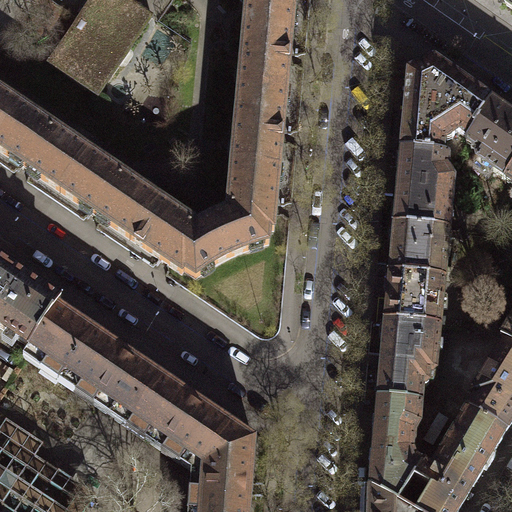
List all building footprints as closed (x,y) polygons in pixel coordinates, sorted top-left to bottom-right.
[(0,93),(0,153),(179,274),(183,272),(195,278),(230,259),(267,246),(268,231),(272,232),(274,225),(282,144),(291,55),(296,0),(240,0),(242,1),(245,12),(227,212),(196,225),(0,93)] [(122,0),(86,0),(44,62),(94,96),(148,17),(122,0)] [(511,0),(499,0),(511,8),(511,0)] [(455,131),(469,140),(480,124),(478,123),(491,104),(462,83),(434,64),(410,76),(403,154),(444,158),(445,143),(450,142),(454,139),(456,135),(455,131)] [(506,181),(511,172),(511,118),(491,104),(478,123),(480,124),(469,140),(466,144),(480,153),(475,160),(506,181)] [(395,228),(450,233),(454,181),(447,170),(449,158),(444,158),(403,154),(399,193),(395,228)] [(391,276),(445,281),(450,233),(395,228),(393,253),(391,276)] [(0,262),(0,327),(29,347),(56,309),(59,303),(0,262)] [(387,323),(441,328),(445,289),(445,281),(391,276),(390,284),(389,300),(387,323)] [(93,333),(56,309),(29,347),(48,360),(40,371),(59,385),(66,374),(93,333)] [(511,320),(500,340),(504,341),(511,346),(511,320)] [(441,328),(387,323),(382,369),(380,400),(422,404),(424,387),(428,386),(430,384),(430,375),(433,375),(437,371),(441,328)] [(135,420),(163,379),(93,333),(66,374),(81,384),(74,394),(94,407),(100,398),(132,419),(135,420)] [(511,346),(504,341),(500,348),(470,397),(474,399),(468,410),(507,434),(511,424),(511,346)] [(203,469),(232,427),(163,379),(135,420),(132,419),(126,429),(145,441),(152,430),(169,441),(161,452),(181,465),(187,458),(203,469)] [(398,504),(423,463),(417,460),(414,450),(415,433),(420,425),(422,404),(380,400),(375,455),(372,488),(398,504)] [(423,463),(398,504),(410,511),(459,511),(484,471),(487,473),(496,458),(493,456),(507,434),(468,410),(432,469),(423,463)] [(7,421),(0,431),(0,503),(13,511),(86,511),(96,497),(36,457),(44,445),(7,421)] [(193,511),(248,511),(253,442),(232,427),(203,469),(204,471),(204,490),(190,490),(188,511),(193,511)] [(410,511),(398,504),(372,488),(370,511),(410,511)]
